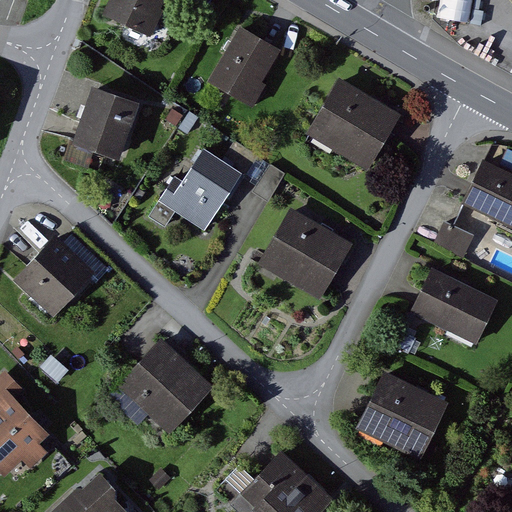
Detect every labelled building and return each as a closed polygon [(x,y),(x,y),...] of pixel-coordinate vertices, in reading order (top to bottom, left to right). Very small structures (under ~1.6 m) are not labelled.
[(164,0),(111,0),(105,16),(149,36),(164,0)] [(279,51),(241,29),(209,82),(254,108),(267,85),(261,82),(279,51)] [(399,116),(340,81),(308,136),(367,171),(393,126),(399,116)] [(150,105),(104,90),(86,145),(132,161),(150,105)] [(242,174),(204,149),(182,181),(176,177),(149,217),(165,228),(175,212),(204,231),(242,174)] [(257,186),(270,166),(258,158),(245,179),(257,186)] [(511,176),(482,162),(469,190),(462,203),(464,204),(511,226),(511,176)] [(285,174),(270,165),(270,166),(257,186),(254,193),(262,197),(269,201),(285,174)] [(359,250),(297,213),(267,264),(329,300),(359,250)] [(453,227),(444,223),(435,244),(463,257),(472,236),(453,227)] [(93,275),(54,239),(14,282),(53,318),(93,275)] [(507,303),(439,274),(420,317),(488,346),(507,303)] [(170,338),(125,385),(177,434),(222,386),(170,338)] [(15,400),(24,391),(5,371),(0,375),(0,472),(4,477),(22,460),(31,469),(47,454),(39,445),(49,436),(15,400)] [(454,405),(388,376),(362,433),(428,463),(454,405)] [(323,511),(335,499),(284,452),(243,496),(260,511),(323,511)] [(169,479),(161,470),(149,481),(157,490),(169,479)] [(76,490),(51,511),(124,511),(114,502),(115,492),(98,476),(82,490),(76,490)]
